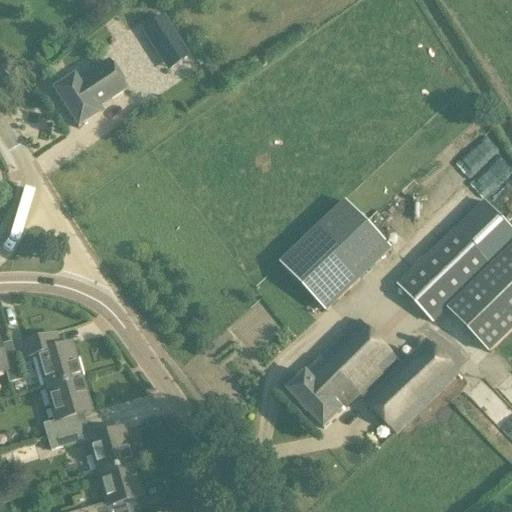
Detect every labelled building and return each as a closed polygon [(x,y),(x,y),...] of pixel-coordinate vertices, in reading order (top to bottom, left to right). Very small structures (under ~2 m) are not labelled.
[(189,59),(184,51),(163,19),(144,31),(170,71),(174,68),(189,59)] [(102,113),(100,109),(126,92),(106,62),(76,82),(73,77),(51,91),(76,129),(76,130),(77,129),(102,113)] [(489,138),(444,175),(455,189),(500,152),(489,138)] [(479,182),(489,193),(511,173),(511,168),(505,160),(479,182)] [(393,250),(347,199),(281,263),(328,313),(393,250)] [(454,229),(396,286),(433,325),(448,312),(490,355),(511,332),(511,231),(484,202),(454,229)] [(364,391),(396,361),(358,322),(298,381),(291,373),(280,384),(287,391),(286,393),(323,431),(358,397),(362,401),(396,437),(460,374),(425,340),(368,395),(364,391)] [(60,347),(56,335),(18,346),(22,360),(34,357),(44,391),(81,381),(70,344),(68,345),(60,347)] [(0,373),(4,372),(8,385),(21,381),(10,343),(0,346),(0,373)] [(45,439),(85,427),(82,415),(90,413),(81,381),(44,391),(53,422),(41,425),(45,439)] [(45,439),(49,453),(86,442),(95,475),(132,463),(122,429),(89,439),(85,427),(45,439)] [(137,511),(134,500),(142,498),(132,463),(95,475),(104,505),(81,511),(137,511)]
